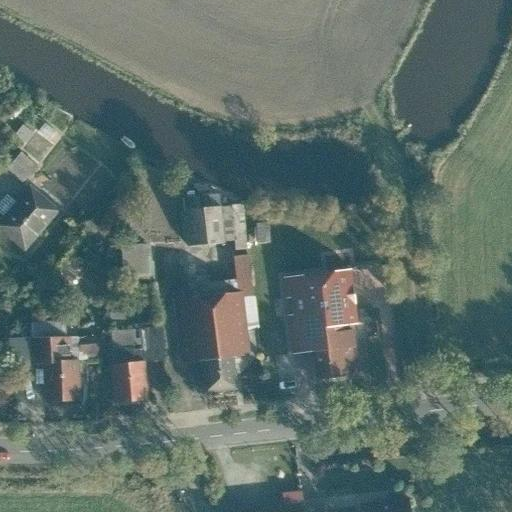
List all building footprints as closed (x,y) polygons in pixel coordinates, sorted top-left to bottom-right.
[(11,165),(26,178),(45,157),(30,144),(11,165)] [(55,206),(29,185),(17,198),(9,191),(0,202),(0,208),(6,213),(0,220),(0,226),(22,245),(55,206)] [(241,192),(184,196),(186,240),(244,236),(241,192)] [(274,239),(273,222),(259,223),(260,240),(274,239)] [(145,276),(142,243),(119,245),(121,278),(145,276)] [(352,267),(271,275),(278,350),(318,346),(321,376),(362,372),(352,267)] [(239,278),(174,287),(184,362),(204,359),(208,392),(248,387),(243,355),(249,354),(239,278)] [(362,294),(364,308),(380,306),(378,292),(362,294)] [(116,348),(121,400),(153,397),(149,359),(167,357),(163,322),(142,324),(145,345),(116,348)] [(75,336),(34,335),(34,363),(47,363),(47,398),(85,399),(85,356),(75,356),(75,336)] [(415,511),(415,503),(361,508),(361,511),(415,511)]
